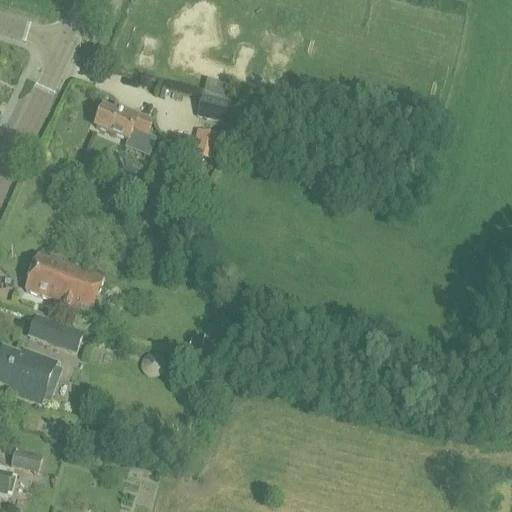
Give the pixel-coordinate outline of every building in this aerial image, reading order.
[(203,93),(224,99),(228,87),(207,81),(203,93)] [(197,119),(233,128),(238,106),(203,96),(197,119)] [(96,129),(129,143),(134,132),(147,138),(152,124),(116,109),(114,115),(103,111),(96,129)] [(197,150),(213,160),(226,138),(210,129),(197,150)] [(25,292),(80,313),(74,331),(86,336),(111,315),(98,299),(104,282),(38,257),(25,292)] [(29,338),(76,356),(83,337),(36,319),(29,338)] [(192,339),(189,351),(201,354),(222,359),(226,341),(205,336),(203,342),(192,339)] [(24,353),(22,358),(3,352),(0,360),(0,386),(12,391),(11,396),(41,407),(42,405),(52,408),(65,374),(55,371),(56,366),(24,353)] [(11,469),(38,477),(43,460),(15,452),(11,469)] [(0,501),(2,503),(6,503),(7,500),(11,501),(16,479),(13,479),(14,474),(0,469),(0,501)]
